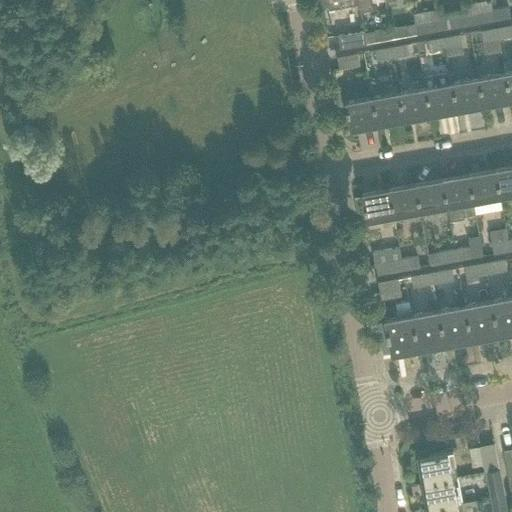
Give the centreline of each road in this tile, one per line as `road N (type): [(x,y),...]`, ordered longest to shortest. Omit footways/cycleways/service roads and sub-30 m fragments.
road 1 (residential): [(378,418),(334,168)]
road 2 (residential): [(334,168),(511,137)]
road 3 (residential): [(334,168),(305,0)]
road 4 (residential): [(378,418),(511,395)]
